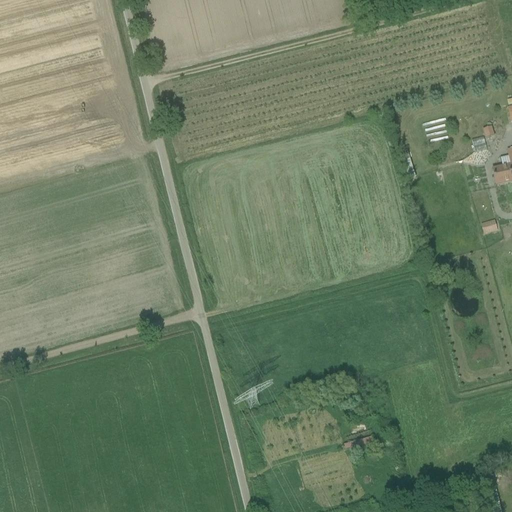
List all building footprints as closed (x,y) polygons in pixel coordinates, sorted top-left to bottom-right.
[(482,130),(485,139),(493,136),(491,128),(482,130)] [(472,142),(476,152),(487,148),(483,138),(472,142)] [(511,150),(507,151),(510,166),(492,170),(495,185),(511,181),(511,150)] [(481,225),(484,235),(498,231),(495,221),(481,225)] [(487,501),(486,502),(488,511),(500,511),(498,499),(487,501)]
